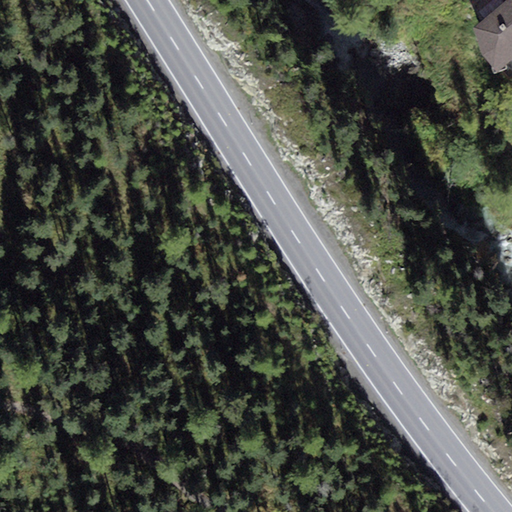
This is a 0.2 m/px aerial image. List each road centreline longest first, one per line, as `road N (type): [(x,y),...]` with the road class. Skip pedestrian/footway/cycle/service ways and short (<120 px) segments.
road 1 (primary): [(493,511),(346,315),(146,0)]
road 2 (track): [(246,511),(110,430),(0,405)]
